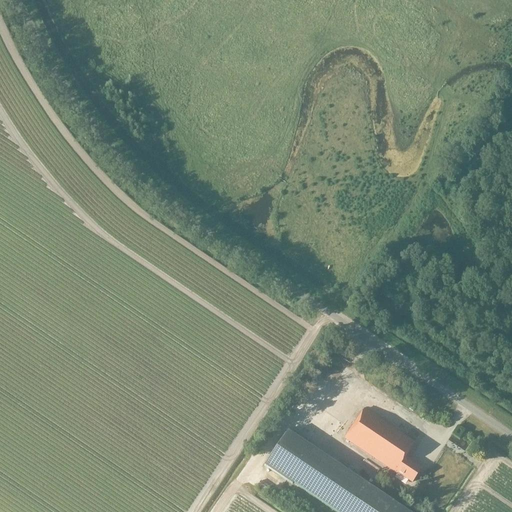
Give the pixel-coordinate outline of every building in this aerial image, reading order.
[(331,357),(327,367),(336,370),(340,360),(331,357)] [(299,406),(308,408),(310,400),(301,398),(299,406)] [(414,444),(384,423),(364,410),(344,439),(397,474),(397,473),(412,483),(421,469),(404,458),(414,444)] [(334,511),(344,511),(364,483),(287,432),(265,465),(334,511)] [(406,511),(384,496),(364,483),(344,511),(406,511)]
